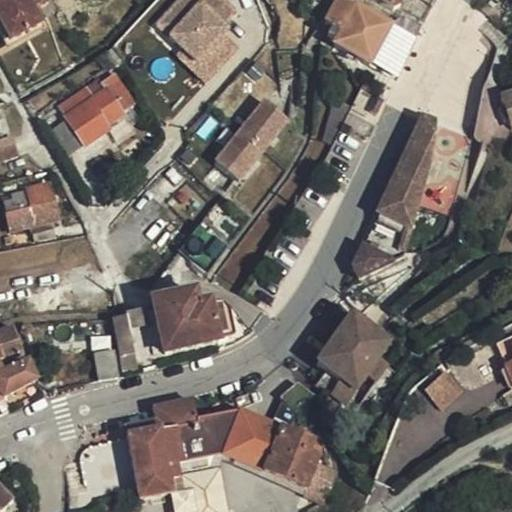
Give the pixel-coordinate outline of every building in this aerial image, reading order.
[(0,0),(0,30),(6,41),(43,21),(35,6),(32,0),(0,0)] [(178,0),(154,27),(181,52),(195,64),(200,59),(214,71),(234,49),(220,36),(215,32),(220,26),(232,12),(219,0),(202,0),(201,1),(199,0),(178,0)] [(334,26),(332,31),(340,35),(334,48),(370,65),(390,23),(354,7),(335,0),(330,8),(334,10),(329,23),(334,26)] [(365,0),(364,2),(390,16),(395,12),(396,12),(401,0),(365,0)] [(225,30),(220,26),(215,32),(220,36),(225,30)] [(195,64),(181,52),(176,58),(204,82),(214,71),(200,59),(195,64)] [(92,102),(83,87),(53,107),(78,146),(96,136),(93,131),(114,118),(126,111),(105,79),(95,86),(101,96),(92,102)] [(92,82),(83,87),(92,102),(101,96),(95,86),(92,82)] [(325,137),(332,140),(352,103),(338,97),(325,137)] [(511,99),(500,104),(511,133),(511,99)] [(262,102),(213,165),(237,183),(286,121),(262,102)] [(114,118),(99,128),(110,145),(126,136),(114,118)] [(360,283),(403,260),(426,180),(437,126),(421,122),(414,135),(354,272),(360,283)] [(5,146),(0,147),(0,168),(12,165),(5,146)] [(170,167),(152,187),(165,199),(183,180),(170,167)] [(45,191),(10,201),(11,206),(1,209),(11,237),(55,223),(45,191)] [(199,229),(176,258),(205,279),(225,252),(211,242),(213,239),(199,229)] [(56,242),(61,256),(89,246),(84,232),(56,242)] [(151,309),(152,313),(165,362),(228,348),(232,346),(233,342),(228,320),(205,309),(196,311),(193,299),(151,309)] [(328,302),(307,336),(326,347),(347,313),(328,302)] [(341,405),(364,373),(374,357),(387,338),(351,317),(318,366),(329,373),(318,390),(341,405)] [(10,337),(0,340),(0,369),(20,362),(10,337)] [(88,350),(96,389),(116,384),(107,345),(88,350)] [(511,358),(511,347),(499,353),(503,362),(511,358)] [(364,373),(375,381),(377,382),(388,366),(385,364),(374,357),(364,373)] [(511,358),(503,362),(509,374),(508,375),(511,383),(511,358)] [(25,373),(0,381),(0,409),(34,391),(25,373)] [(463,390),(448,373),(427,392),(443,409),(463,390)] [(317,423),(318,419),(313,404),(304,389),(301,386),(283,398),(287,403),(277,425),(285,427),(288,426),(310,430),(317,423)] [(313,404),(318,419),(324,403),(304,389),(313,404)] [(318,445),(279,431),(243,418),(197,428),(193,409),(189,410),(188,408),(152,416),(155,436),(123,443),(136,508),(175,501),(178,501),(175,487),(181,486),(180,484),(211,478),(214,467),(215,465),(225,463),(308,492),(307,498),(328,506),(341,474),(321,467),(324,459),(314,456),(318,445)] [(224,511),(214,467),(211,478),(180,484),(181,486),(175,487),(178,501),(175,501),(177,511),(224,511)] [(0,511),(11,511),(12,511),(0,500),(0,511)]
